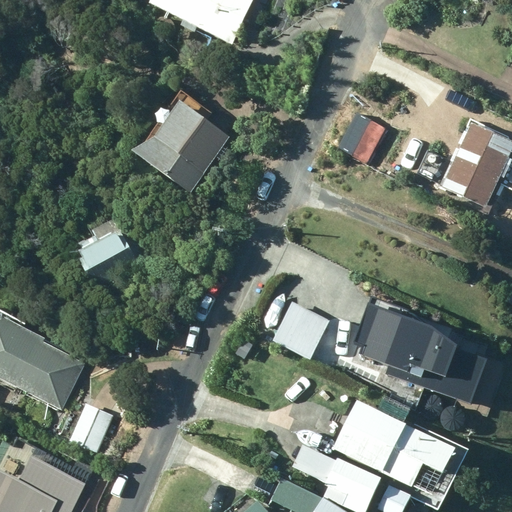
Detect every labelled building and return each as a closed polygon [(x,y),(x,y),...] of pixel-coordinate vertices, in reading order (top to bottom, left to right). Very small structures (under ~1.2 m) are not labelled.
[(150,0),(148,4),(230,45),(252,0),(150,0)] [(137,28),(148,32),(152,21),(141,17),(137,28)] [(190,194),(230,137),(179,102),(154,138),(131,152),(190,194)] [(485,207),(511,149),(511,143),(471,125),(442,187),(485,207)] [(98,291),(160,252),(150,237),(146,240),(127,212),(70,247),(98,291)] [(271,341),(310,360),(328,321),(289,302),(271,341)] [(350,363),(466,418),(489,369),(373,314),(350,363)] [(0,380),(60,411),(84,364),(0,321),(0,380)] [(431,497),(455,449),(403,424),(409,413),(382,401),(377,412),(355,401),(332,450),(431,497)] [(85,405),(69,441),(98,453),(113,416),(85,405)] [(346,495),(369,506),(380,481),(303,445),(291,467),(328,485),(324,495),(341,504),(346,495)] [(29,456),(16,481),(0,472),(0,511),(51,511),(53,508),(60,511),(74,511),(87,488),(83,485),(93,464),(76,455),(66,474),(29,456)] [(376,509),(381,511),(403,511),(411,497),(389,485),(376,509)] [(315,511),(343,511),(323,499),(315,511)] [(265,511),(257,502),(245,511),(265,511)]
